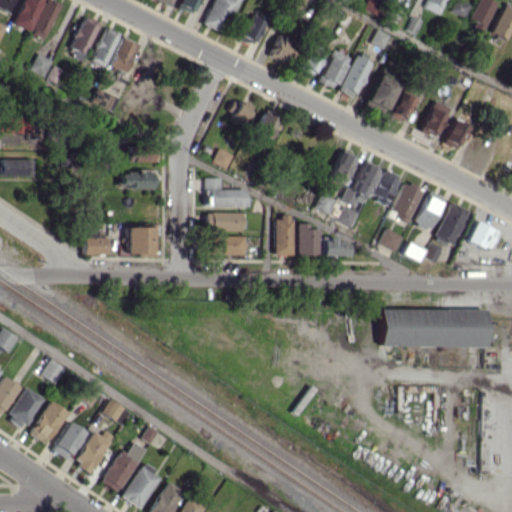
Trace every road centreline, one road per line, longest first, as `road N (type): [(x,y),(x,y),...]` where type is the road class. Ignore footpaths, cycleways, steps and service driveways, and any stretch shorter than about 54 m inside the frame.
road 1 (residential): [(0,273),(511,282)]
road 2 (residential): [(103,0),(511,208)]
road 3 (residential): [(218,58),(178,144),(177,276)]
